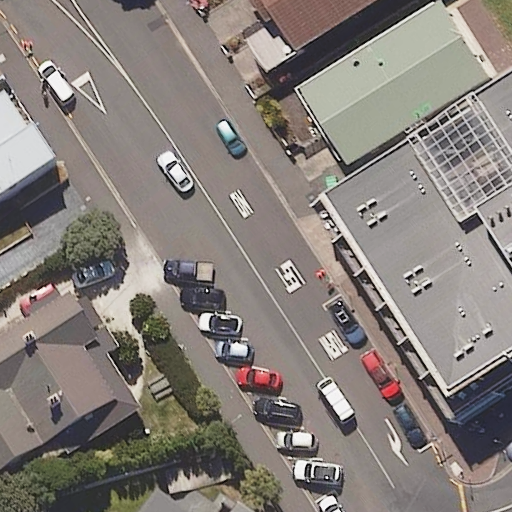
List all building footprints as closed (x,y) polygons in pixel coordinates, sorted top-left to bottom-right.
[(381,0),(264,0),(298,53),(381,0)] [(494,77),(446,0),(441,0),(300,88),(349,167),(494,77)] [(0,112),(0,216),(67,172),(19,100),(0,112)] [(511,117),(353,218),(484,416),(511,397),(511,117)] [(148,410),(115,354),(125,348),(90,288),(75,297),(0,341),(0,475),(31,457),(41,474),(148,410)] [(255,511),(247,506),(218,486),(241,480),(234,451),(164,469),(170,493),(156,511),(255,511)]
